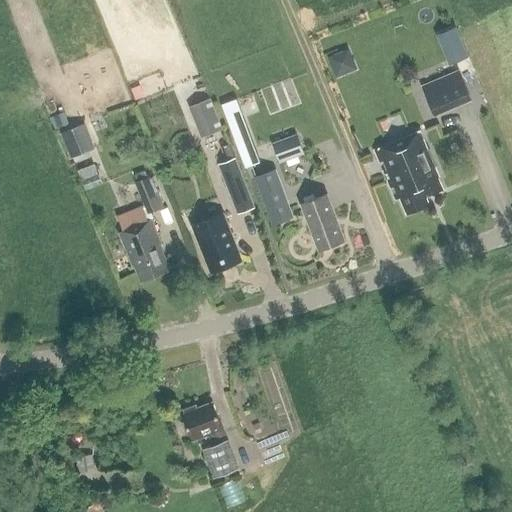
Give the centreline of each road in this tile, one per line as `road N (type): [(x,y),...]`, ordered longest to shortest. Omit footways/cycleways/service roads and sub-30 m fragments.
road 1 (tertiary): [(0,365),(257,315),(511,234)]
road 2 (track): [(393,273),(283,0)]
